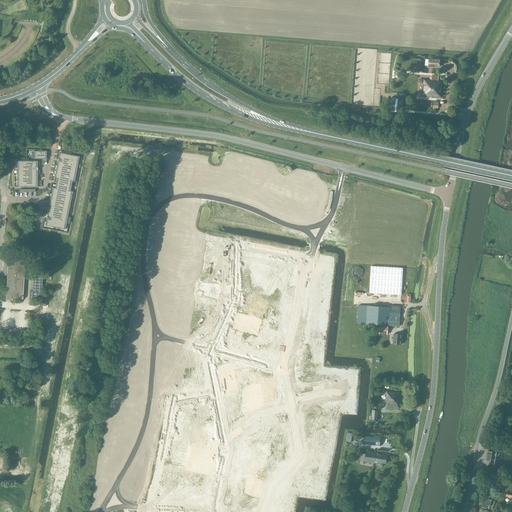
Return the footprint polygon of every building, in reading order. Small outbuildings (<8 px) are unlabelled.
[(424,80),(423,91),(424,91),(424,97),(441,98),(443,81),(438,81),(432,80),(425,80),(424,80)] [(390,109),(402,110),(403,99),(391,98),(390,109)] [(46,151),(34,151),(34,159),(46,159),(46,151)] [(59,153),(60,153),(55,178),(54,178),(58,179),(56,188),(52,188),(53,188),(46,225),(45,225),(45,226),(65,230),(66,229),(65,229),(72,192),(73,192),(69,191),(71,181),(75,182),(74,182),(74,181),(79,157),(80,157),(80,156),(59,152),(59,153)] [(18,187),(37,187),(37,161),(36,161),(18,161),(18,187)] [(210,244),(208,251),(220,254),(222,246),(210,244)] [(21,261),(8,260),(6,294),(10,294),(10,298),(23,299),(23,297),(25,265),(21,265),(21,261)] [(286,264),(285,270),(295,272),(296,266),(292,265),(292,262),(286,261),(286,264)] [(314,265),(313,271),(315,272),(325,273),(327,264),(320,263),(320,266),(314,265)] [(371,266),(369,293),(401,295),(403,268),(371,266)] [(219,270),(218,281),(224,281),(224,277),(228,278),(228,271),(219,270)] [(284,276),(283,279),(290,280),(290,277),(294,278),(295,272),(285,270),(284,276)] [(315,272),(314,278),(318,279),(317,282),(324,283),(325,273),(315,272)] [(29,300),(40,300),(41,276),(33,276),(33,292),(30,291),(29,300)] [(243,279),(243,285),(253,286),(254,276),(248,276),(247,276),(247,279),(243,279)] [(243,285),(243,291),(247,291),(247,295),(253,295),(253,286),(243,285)] [(312,287),(311,293),(321,295),(322,289),(326,289),(326,286),(320,285),(320,288),(312,287)] [(311,293),(310,300),(318,301),(317,304),(323,305),(324,302),(320,301),(321,295),(311,293)] [(244,299),(242,305),(252,307),(255,299),(249,297),(248,300),(244,299)] [(198,302),(196,308),(199,309),(199,310),(205,312),(205,310),(208,300),(202,299),(201,303),(198,302)] [(208,300),(205,310),(211,312),(214,302),(208,300)] [(214,302),(211,312),(220,314),(221,308),(218,307),(219,303),(214,302)] [(242,305),(241,310),(245,311),(244,315),(250,316),(252,307),(242,305)] [(358,305),(357,324),(383,325),(389,326),(399,326),(401,305),(391,305),(391,307),(358,305)] [(309,309),(308,315),(319,317),(320,307),(314,306),(313,310),(309,309)] [(277,313),(275,322),(285,325),(287,319),(283,318),(283,315),(277,313)] [(308,315),(307,321),(311,322),(311,325),(317,326),(319,317),(308,315)] [(275,322),(273,328),(283,330),(285,325),(275,322)] [(193,326),(191,336),(199,338),(201,328),(193,326)] [(379,326),(379,334),(387,335),(388,326),(379,326)] [(201,328),(199,338),(208,340),(210,329),(201,328)] [(273,328),(271,336),(277,338),(278,335),(282,336),(283,330),(273,328)] [(305,330),(304,336),(314,339),(315,333),(319,334),(320,331),(314,329),(313,332),(305,330)] [(394,334),(393,344),(401,344),(402,335),(394,334)] [(302,335),(300,341),(310,344),(309,347),(315,349),(316,346),(312,345),(314,339),(304,336),(302,335)] [(261,343),(258,354),(267,356),(270,346),(261,343)] [(270,346),(267,356),(275,358),(278,348),(270,346)] [(302,353),(301,359),(311,361),(312,351),(306,350),(306,353),(302,353)] [(301,359),(300,365),(304,366),(303,369),(310,370),(311,361),(301,359)] [(180,383),(180,388),(189,389),(189,390),(191,390),(191,392),(198,392),(198,382),(196,382),(196,379),(199,379),(199,376),(201,376),(201,372),(199,372),(199,367),(193,367),(193,372),(191,372),(191,371),(182,371),(182,376),(184,376),(184,378),(182,378),(182,383),(180,383)] [(343,369),(341,379),(344,379),(344,383),(348,383),(348,384),(353,384),(354,384),(355,375),(348,375),(348,370),(343,369)] [(305,375),(299,375),(300,381),(302,382),(305,382),(305,387),(312,385),(312,386),(316,385),(316,377),(311,377),(311,375),(305,375)] [(386,408),(398,409),(399,392),(387,392),(386,400),(387,400),(386,408)] [(346,397),(345,408),(353,408),(354,398),(356,398),(356,394),(351,394),(351,398),(346,397)] [(326,405),(323,405),(325,413),(328,413),(327,411),(338,408),(336,401),(333,401),(332,400),(328,401),(328,402),(325,403),(326,405)] [(316,401),(307,404),(308,408),(307,408),(308,411),(309,411),(309,414),(319,412),(319,410),(322,409),(320,402),(317,403),(316,401)] [(204,402),(197,403),(199,414),(210,412),(208,406),(205,406),(204,402)] [(197,403),(190,404),(193,415),(199,414),(197,403)] [(190,404),(184,406),(186,417),(193,415),(190,404)] [(184,406),(176,407),(178,418),(186,417),(184,406)] [(281,416),(275,417),(277,427),(287,425),(286,418),(282,419),(281,416)] [(308,422),(303,423),(305,432),(318,430),(320,419),(310,418),(308,422)] [(259,422),(254,427),(261,434),(268,428),(264,423),(262,425),(259,422)] [(207,423),(201,425),(202,428),(203,434),(213,432),(212,426),(208,427),(207,423)] [(175,425),(173,437),(180,438),(183,426),(175,425)] [(287,425),(277,427),(278,433),(289,431),(287,425)] [(254,427),(250,430),(257,438),(261,434),(254,427)] [(250,430),(246,433),(253,441),(257,438),(250,430)] [(289,431),(278,433),(279,439),(290,437),(289,431)] [(246,433),(242,436),(249,444),(253,441),(246,433)] [(325,435),(312,437),(314,444),(319,443),(320,446),(329,445),(329,440),(326,441),(325,435)] [(239,443),(237,445),(241,450),(249,444),(242,436),(237,440),(239,443)] [(364,436),(363,444),(380,446),(381,438),(374,437),(364,436)] [(290,437),(279,439),(280,446),(291,443),(290,437)] [(314,452),(312,458),(323,461),(325,455),(326,455),(327,452),(320,450),(319,453),(314,452)] [(362,453),(360,460),(365,461),(365,462),(378,464),(378,462),(386,463),(387,456),(380,455),(380,453),(366,451),(366,454),(362,453)] [(233,455),(232,461),(243,463),(244,457),(245,458),(246,454),(240,453),(239,456),(233,455)] [(277,453),(272,458),(280,466),(285,461),(277,453)] [(272,458),(267,464),(275,471),(280,466),(272,458)] [(312,458),(311,465),(316,466),(316,469),(322,471),(323,467),(322,467),(323,461),(312,458)] [(232,461),(231,467),(237,468),(236,471),(243,472),(243,469),(242,468),(243,463),(232,461)] [(267,464),(262,469),(270,476),(275,471),(267,464)] [(262,469),(257,474),(265,482),(270,476),(262,469)] [(305,469),(300,474),(308,481),(312,477),(314,479),(317,476),(312,471),(310,474),(305,469)] [(300,474),(295,478),(300,483),(298,486),(303,490),(305,487),(304,486),(308,481),(300,474)] [(280,492),(279,493),(285,498),(294,489),(296,492),(298,490),(294,485),(292,488),(288,484),(280,492)] [(159,494),(158,505),(167,506),(168,495),(159,494)] [(168,495),(167,506),(176,506),(176,496),(168,495)] [(484,496),(481,507),(485,509),(486,505),(490,506),(492,501),(488,499),(489,497),(484,496)] [(180,498),(180,504),(183,504),(183,508),(189,508),(189,498),(180,498)] [(225,501),(223,509),(235,511),(236,506),(239,506),(240,500),(237,499),(237,503),(225,501)] [(278,502),(276,508),(287,511),(289,506),(291,506),(292,503),(286,501),(285,504),(278,502)] [(244,502),(243,511),(250,511),(251,507),(253,508),(254,503),(244,502)]
